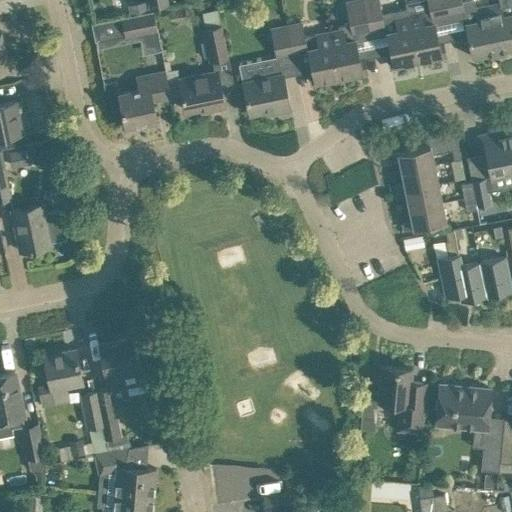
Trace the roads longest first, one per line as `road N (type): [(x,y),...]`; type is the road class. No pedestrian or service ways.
road 1 (residential): [(278,180),(312,210),(366,316),(402,336),(511,345)]
road 2 (residential): [(511,83),(364,117),(278,180)]
road 3 (residential): [(0,310),(89,287),(114,265),(119,165)]
road 4 (residential): [(119,165),(82,97),(60,0)]
road 5 (residential): [(278,180),(245,159),(204,149),(119,165)]
